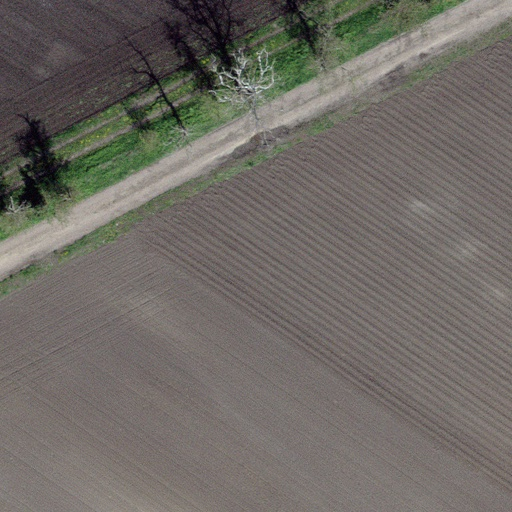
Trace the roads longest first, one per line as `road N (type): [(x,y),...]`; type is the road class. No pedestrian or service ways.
road 1 (track): [(0,289),(511,30)]
road 2 (track): [(334,0),(0,182)]
